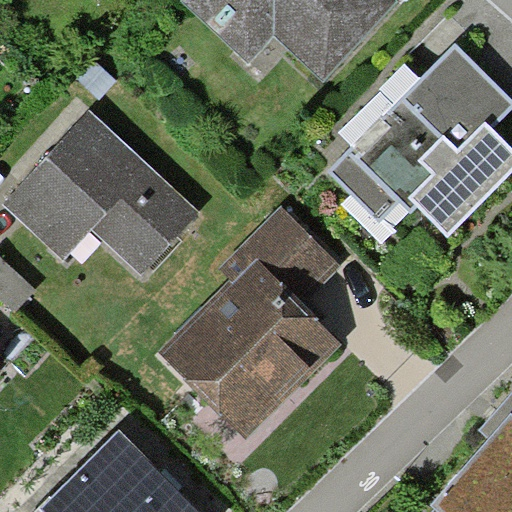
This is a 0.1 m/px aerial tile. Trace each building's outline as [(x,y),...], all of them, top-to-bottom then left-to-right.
[(323,81),(398,0),(397,0),(188,0),(186,3),(252,65),(277,38),(323,81)] [(511,149),(488,126),(511,102),(454,45),(328,172),(384,227),(408,202),(449,241),(511,177),(511,149)] [(144,278),(202,217),(122,140),(96,115),(9,206),(65,259),(93,229),(144,278)] [(300,306),(342,265),(285,209),(227,266),(239,279),(160,357),(245,443),(341,348),(300,306)] [(0,258),(0,294),(15,309),(33,289),(0,258)] [(511,511),(511,416),(508,413),(499,424),(432,501),(444,511),(511,511)] [(42,511),(193,511),(169,488),(114,435),(41,511),(42,511)]
